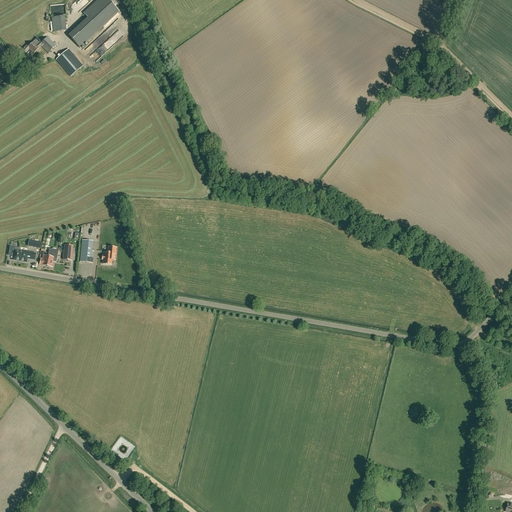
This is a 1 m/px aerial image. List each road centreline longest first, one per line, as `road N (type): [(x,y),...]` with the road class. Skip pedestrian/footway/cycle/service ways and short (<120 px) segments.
road 1 (unclassified): [(0,268),(465,344)]
road 2 (tertiary): [(151,511),(0,365)]
road 3 (unclassified): [(476,511),(488,408),(465,344)]
